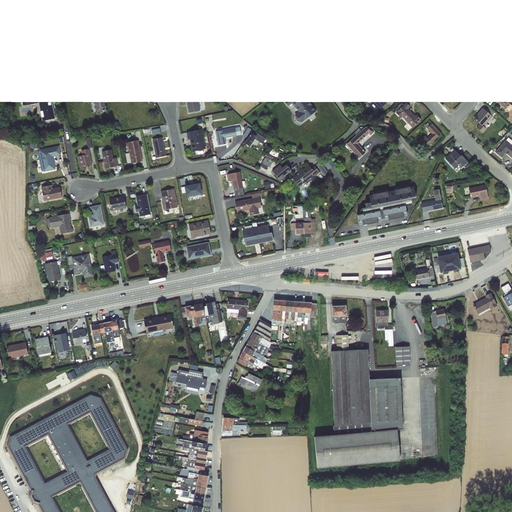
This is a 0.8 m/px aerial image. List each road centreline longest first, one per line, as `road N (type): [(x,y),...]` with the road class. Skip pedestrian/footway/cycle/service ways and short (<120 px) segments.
road 1 (secondary): [(259,270),(511,217)]
road 2 (residential): [(276,283),(430,294),(511,261)]
road 3 (residential): [(217,511),(225,376),(276,283)]
road 4 (secondary): [(0,322),(232,275)]
road 5 (unknown): [(394,293),(411,334),(416,433)]
road 6 (residential): [(232,275),(210,164),(183,165)]
